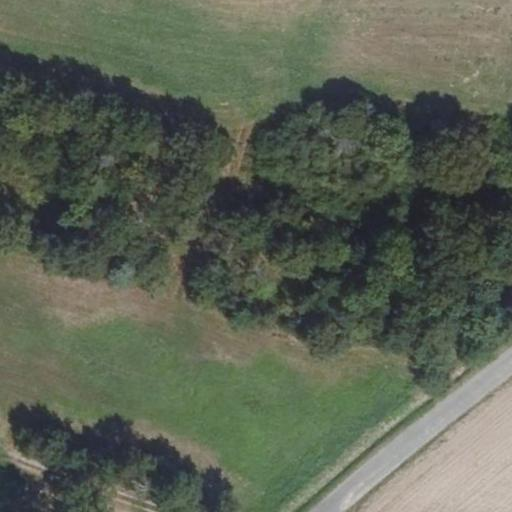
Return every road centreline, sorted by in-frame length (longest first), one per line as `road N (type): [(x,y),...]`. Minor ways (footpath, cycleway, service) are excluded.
road 1 (unclassified): [(324,511),(511,364)]
road 2 (track): [(151,511),(0,463)]
